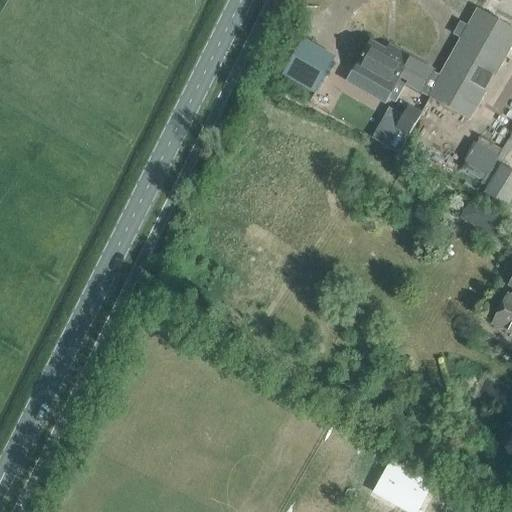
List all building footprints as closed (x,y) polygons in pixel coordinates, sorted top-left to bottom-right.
[(511,29),(478,11),(441,77),(429,98),(468,120),(511,41),(511,29)] [(462,39),(469,26),(461,22),(453,34),(462,39)] [(317,94),(337,55),(304,37),(283,76),(317,94)] [(370,44),(355,70),(389,89),(407,58),(393,50),(390,56),(370,44)] [(441,77),(407,58),(389,89),(399,95),(405,84),(429,98),(441,77)] [(409,104),(395,128),(407,135),(422,112),(409,104)] [(486,185),(498,154),(474,145),(462,175),(486,185)] [(511,197),(511,173),(501,167),(485,194),(506,207),(511,197)] [(508,221),(472,200),(461,219),(497,240),(508,221)] [(370,205),(365,214),(378,221),(383,213),(370,205)] [(511,289),(509,297),(506,296),(492,324),(511,334),(511,279),(509,286),(511,287),(511,289)] [(358,393),(341,384),(334,398),(352,406),(358,393)]
